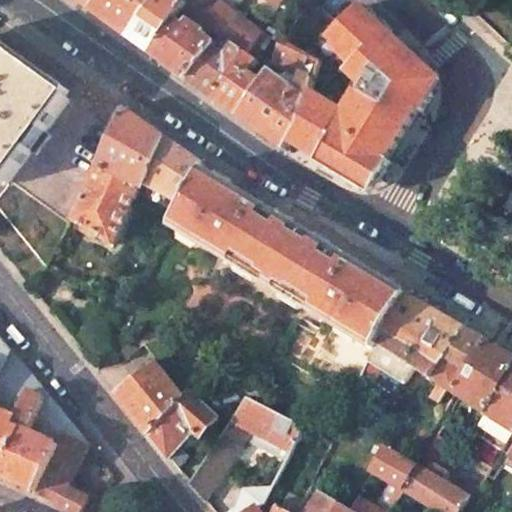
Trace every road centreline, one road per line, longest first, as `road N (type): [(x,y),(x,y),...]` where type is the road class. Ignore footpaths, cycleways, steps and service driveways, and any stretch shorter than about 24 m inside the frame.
road 1 (trunk): [(376,511),(0,144)]
road 2 (tertiary): [(35,0),(266,161),(392,236)]
road 3 (primary): [(186,511),(0,283)]
road 4 (tertiary): [(398,0),(469,74),(465,98),(392,236)]
road 5 (trunk): [(0,389),(126,511)]
road 6 (residential): [(392,236),(511,305)]
